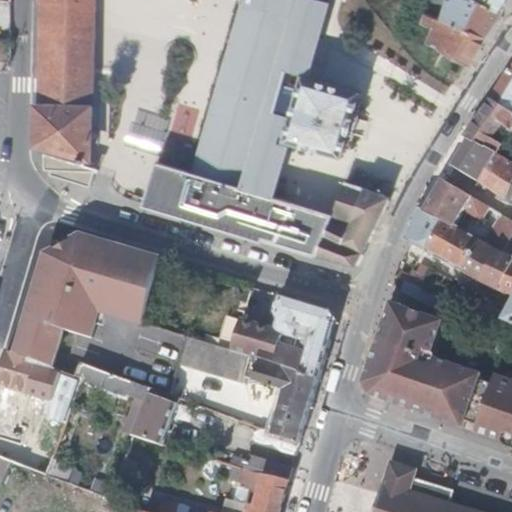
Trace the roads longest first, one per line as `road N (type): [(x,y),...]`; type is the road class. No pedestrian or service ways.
road 1 (residential): [(32,208),(366,303)]
road 2 (residential): [(366,303),(430,167),(511,46)]
road 3 (residential): [(511,474),(336,412)]
road 4 (residential): [(0,336),(32,208)]
